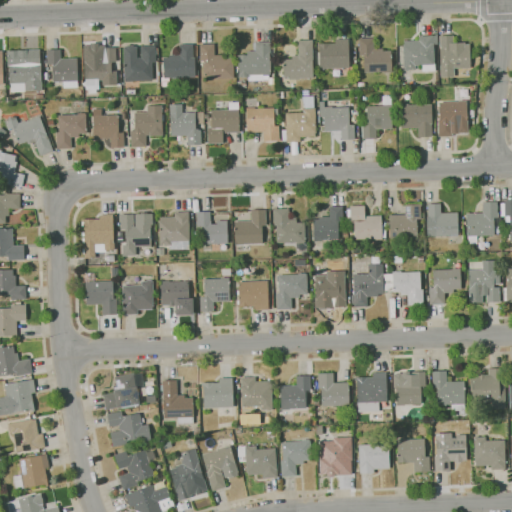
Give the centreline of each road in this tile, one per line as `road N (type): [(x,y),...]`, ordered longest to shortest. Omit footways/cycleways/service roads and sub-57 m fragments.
road 1 (tertiary): [(510,0),(0,17)]
road 2 (residential): [(511,168),(89,181),(61,193)]
road 3 (residential): [(511,335),(63,351)]
road 4 (residential): [(61,193),(55,205),(63,351),(94,511)]
road 5 (residential): [(511,501),(273,511)]
road 6 (residential): [(497,0),(496,169)]
